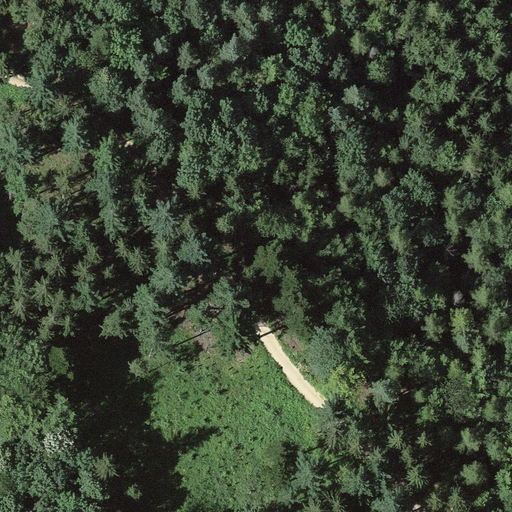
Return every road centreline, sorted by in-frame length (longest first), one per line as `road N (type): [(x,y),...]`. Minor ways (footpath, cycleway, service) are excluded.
road 1 (track): [(0,68),(76,106),(160,178),(233,258),(290,351)]
road 2 (track): [(290,351),(414,511)]
road 3 (track): [(244,511),(290,386),(290,351)]
